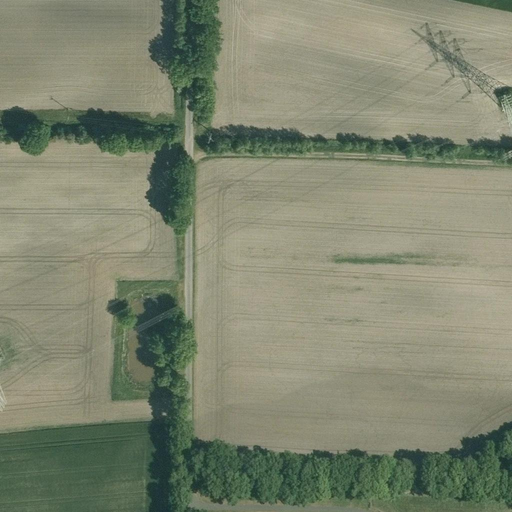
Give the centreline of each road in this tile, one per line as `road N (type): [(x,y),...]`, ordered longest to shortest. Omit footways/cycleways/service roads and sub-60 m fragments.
road 1 (unclassified): [(190,0),(191,511)]
road 2 (track): [(189,154),(511,164)]
